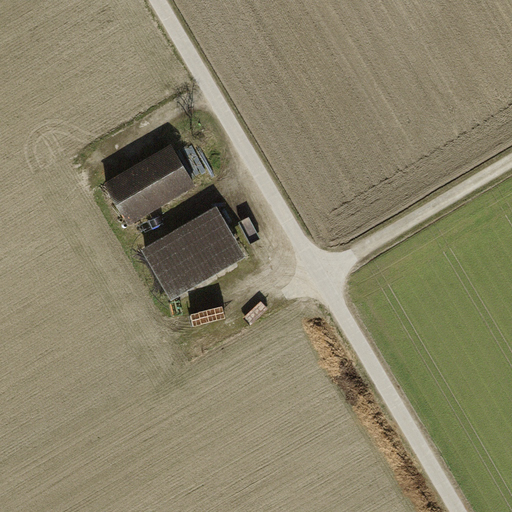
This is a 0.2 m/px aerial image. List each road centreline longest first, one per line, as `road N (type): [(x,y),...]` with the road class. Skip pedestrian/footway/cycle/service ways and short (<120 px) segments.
road 1 (unclassified): [(159,0),(460,511)]
road 2 (track): [(320,274),(511,160)]
